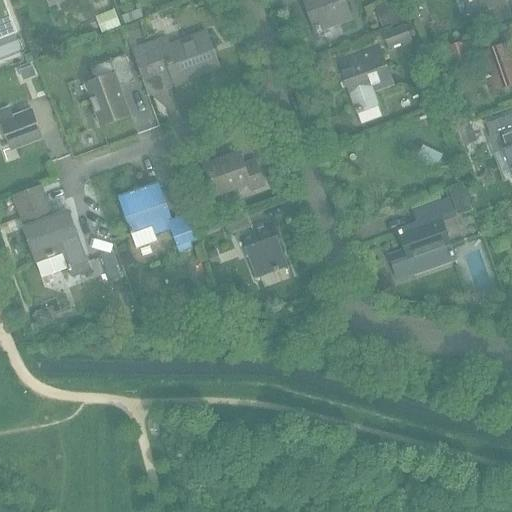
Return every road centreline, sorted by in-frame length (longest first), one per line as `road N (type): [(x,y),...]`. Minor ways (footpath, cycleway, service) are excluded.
road 1 (residential): [(511,355),(390,338),(354,319),(286,97)]
road 2 (residential): [(73,171),(286,97)]
road 3 (unknown): [(55,511),(62,452),(42,390)]
